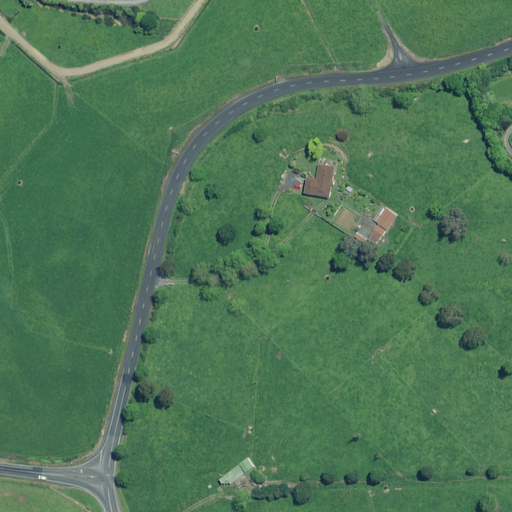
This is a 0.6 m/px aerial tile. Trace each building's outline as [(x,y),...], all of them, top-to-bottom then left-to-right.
[(336,168),(320,165),(318,179),(308,178),(305,194),(331,198),(336,168)] [(388,210),(379,223),(388,230),(398,216),(388,210)] [(387,231),(378,225),(368,239),(377,244),(387,231)] [(356,232),(353,237),(364,245),(368,240),(356,232)] [(255,467),(249,458),(220,480),(223,484),(228,480),(231,485),(255,467)]
